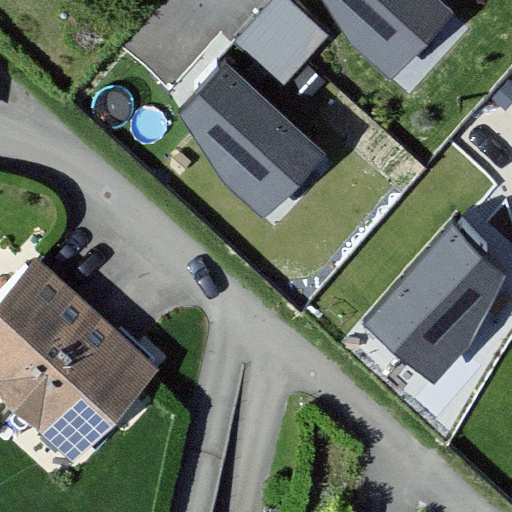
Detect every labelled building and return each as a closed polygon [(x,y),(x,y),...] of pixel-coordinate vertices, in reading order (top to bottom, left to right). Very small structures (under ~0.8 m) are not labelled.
[(312,0),(268,0),(245,27),(291,68),(334,19),(312,0)] [(454,0),(340,0),(356,27),(397,64),(454,0)] [(335,138),(228,42),(182,93),(229,173),(270,210),(335,138)] [(508,246),(456,201),(362,309),(435,372),(471,331),(508,246)] [(157,358),(45,259),(0,310),(0,364),(86,439),(157,358)] [(300,511),(302,509),(270,502),(268,511),(300,511)]
